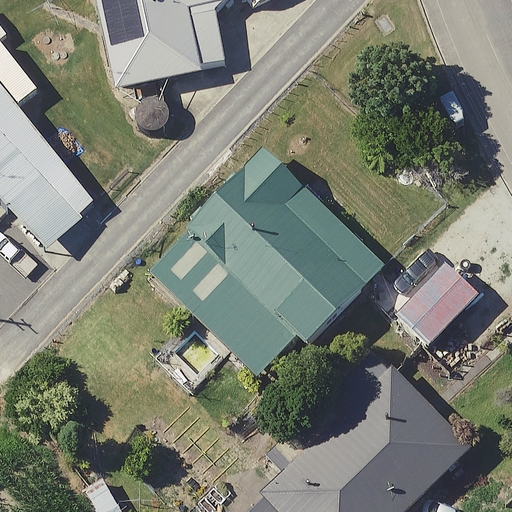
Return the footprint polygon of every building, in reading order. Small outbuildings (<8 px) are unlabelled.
[(226,0),(94,0),(115,94),(193,76),(192,72),(222,65),(210,14),(226,0)] [(0,203),(42,254),(98,207),(0,89),(0,39),(4,36),(0,30),(0,203)] [(227,352),(257,381),(297,340),(305,348),(383,269),(267,155),(149,275),(194,319),(227,352)] [(227,352),(194,319),(150,364),(184,397),(227,352)] [(404,511),(467,455),(391,371),(367,393),(345,370),(253,454),(275,477),(236,511),(404,511)] [(124,511),(106,482),(82,496),(92,511),(124,511)]
